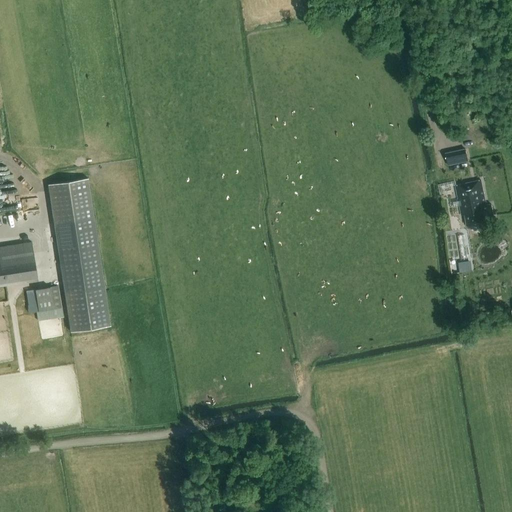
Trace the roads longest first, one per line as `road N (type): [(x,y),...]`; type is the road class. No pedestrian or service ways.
road 1 (track): [(328,511),(315,436),(285,409),(0,454)]
road 2 (track): [(405,0),(438,164)]
